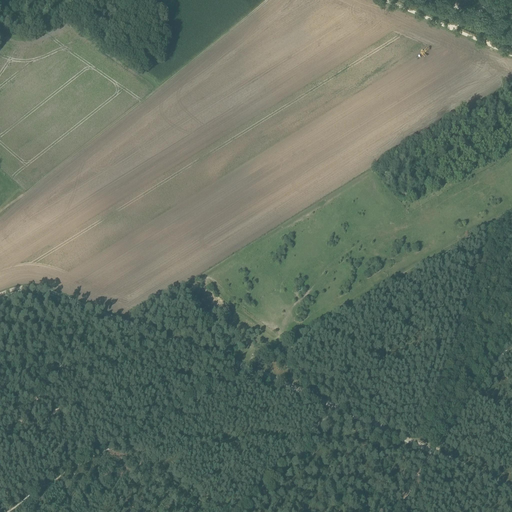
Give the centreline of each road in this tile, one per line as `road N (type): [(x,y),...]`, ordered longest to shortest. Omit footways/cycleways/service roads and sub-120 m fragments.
road 1 (track): [(335,405),(35,285),(0,294)]
road 2 (track): [(265,0),(0,214)]
road 3 (track): [(239,362),(9,511)]
road 4 (track): [(237,511),(335,405)]
road 5 (track): [(511,54),(383,0)]
road 6 (track): [(511,337),(433,450)]
